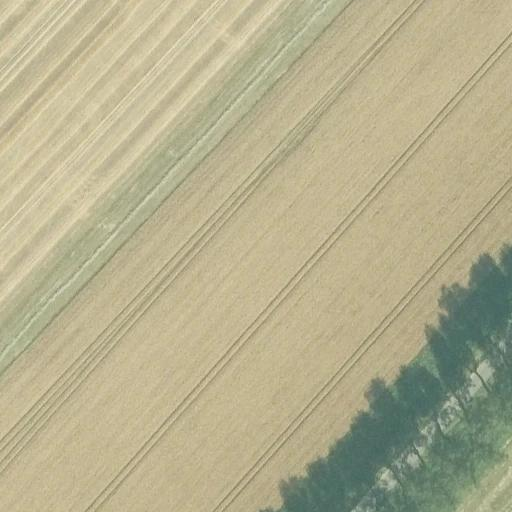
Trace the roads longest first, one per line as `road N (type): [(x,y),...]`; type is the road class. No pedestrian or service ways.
road 1 (track): [(0,339),(318,0)]
road 2 (unclassified): [(361,511),(511,341)]
